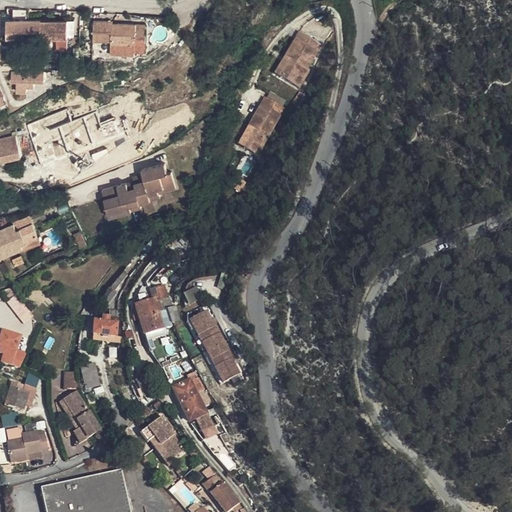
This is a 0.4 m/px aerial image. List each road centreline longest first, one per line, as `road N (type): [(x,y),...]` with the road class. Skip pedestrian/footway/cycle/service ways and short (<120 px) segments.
road 1 (unclassified): [(359,0),(364,24),(355,83),(307,211),(260,289),(258,312),(268,419),(281,463),(329,511)]
road 2 (unclassified): [(511,213),(410,258),(377,287),(362,316),(360,378),(381,427),(464,511)]
road 3 (unknown): [(4,511),(4,482),(85,459),(119,432),(104,356)]
road 4 (unknown): [(0,174),(137,131)]
road 5 (unclassified): [(67,0),(128,9),(192,0)]
